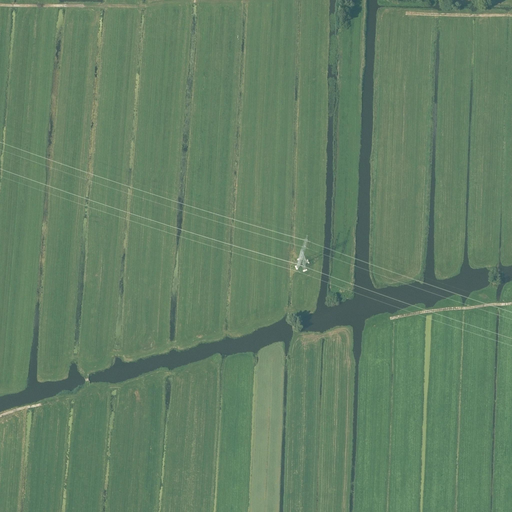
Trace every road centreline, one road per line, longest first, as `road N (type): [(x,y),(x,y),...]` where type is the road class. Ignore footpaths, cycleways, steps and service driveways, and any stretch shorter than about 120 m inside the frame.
road 1 (track): [(377,455),(386,319),(511,302)]
road 2 (track): [(184,0),(0,5)]
road 3 (track): [(0,415),(163,371),(177,374)]
